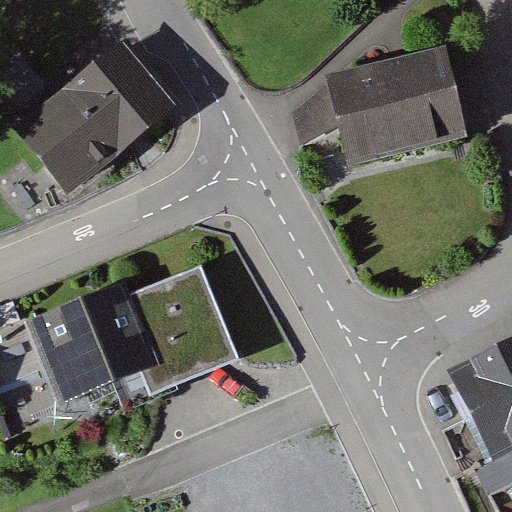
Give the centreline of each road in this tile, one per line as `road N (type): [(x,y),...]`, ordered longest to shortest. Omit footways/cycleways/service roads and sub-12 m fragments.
road 1 (residential): [(239,175),(0,273)]
road 2 (residential): [(372,355),(273,210),(239,175)]
road 3 (residential): [(239,175),(231,129),(157,0)]
road 4 (residential): [(428,511),(372,355)]
road 5 (residential): [(372,355),(511,284)]
